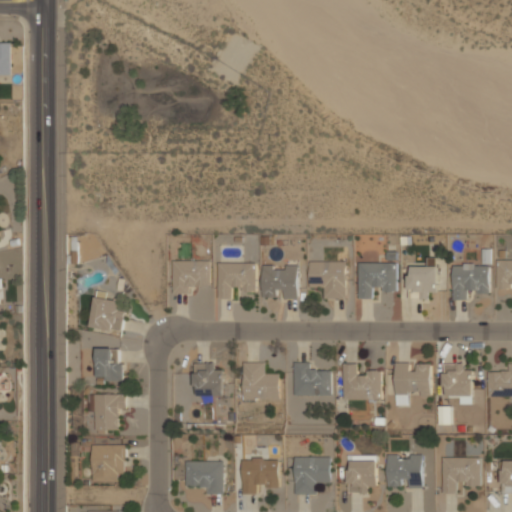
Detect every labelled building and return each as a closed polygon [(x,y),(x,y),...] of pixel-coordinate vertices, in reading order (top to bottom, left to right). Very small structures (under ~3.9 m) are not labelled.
[(0,75),(11,75),(11,43),(0,43),(0,75)] [(173,260),(173,293),(194,293),(194,283),(210,283),(210,260),(173,260)] [(347,299),(347,260),(310,260),(310,288),(324,288),(324,299),(347,299)] [(511,260),(497,260),(497,288),(511,288),(511,260)] [(397,262),(358,262),(358,298),(376,298),(376,289),(397,289),(397,262)] [(218,263),(218,299),(233,299),(233,290),(256,290),(256,263),(218,263)] [(298,299),(298,265),(262,265),(262,299),(298,299)] [(453,265),(453,299),(471,299),(471,294),(491,294),(491,265),(453,265)] [(408,299),(438,299),(438,266),(408,266),(408,299)] [(90,327),(120,333),(126,303),(96,297),(90,327)] [(97,380),(122,380),(122,349),(97,349),(97,380)] [(243,400),(280,400),(280,372),(268,372),(268,361),(243,361),(243,400)] [(331,371),(313,371),(313,362),(294,362),(295,396),(332,396),(331,371)] [(224,395),(224,370),(216,370),(216,363),(194,363),(194,395),(224,395)] [(432,363),(396,363),(395,396),(432,396),(432,363)] [(382,371),(360,371),(360,364),(344,364),(344,400),(382,400),(382,371)] [(511,397),(511,364),(508,364),(508,373),(488,373),(488,397),(511,397)] [(463,365),(443,366),(444,398),(474,397),(474,372),(463,372),(463,365)] [(126,411),(126,395),(94,395),(94,432),(118,432),(118,411),(126,411)] [(92,482),(119,482),(119,473),(126,473),(126,445),(92,445),(92,482)] [(423,488),(423,456),(387,456),(387,488),(423,488)] [(332,457),(295,457),(295,494),(316,494),(316,484),(332,484),(332,457)] [(442,458),(442,493),(459,493),(459,486),(481,486),(481,458),(442,458)] [(243,460),(243,494),(259,494),(259,486),(282,486),(282,460),(243,460)] [(224,495),(224,461),(187,461),(187,487),(205,487),(205,495),(224,495)] [(378,461),(347,461),(347,494),(370,494),(370,486),(378,486),(378,461)] [(502,493),(511,493),(511,461),(502,461),(502,493)]
